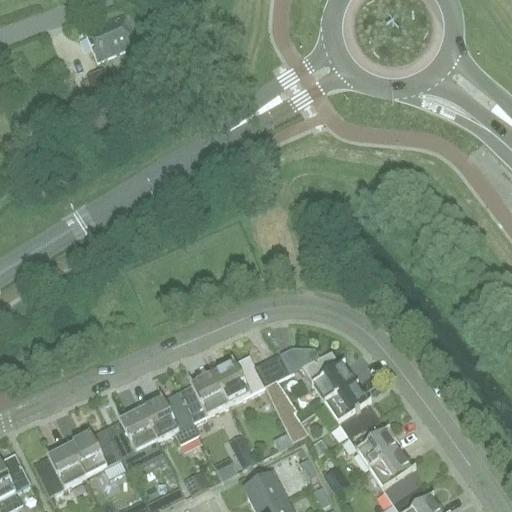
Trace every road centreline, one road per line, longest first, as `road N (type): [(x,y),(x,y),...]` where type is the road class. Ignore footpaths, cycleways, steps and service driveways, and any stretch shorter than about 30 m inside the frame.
road 1 (secondary): [(0,271),(334,57)]
road 2 (residential): [(0,421),(234,321),(292,306)]
road 3 (residential): [(498,511),(376,341),(331,313),(292,306)]
